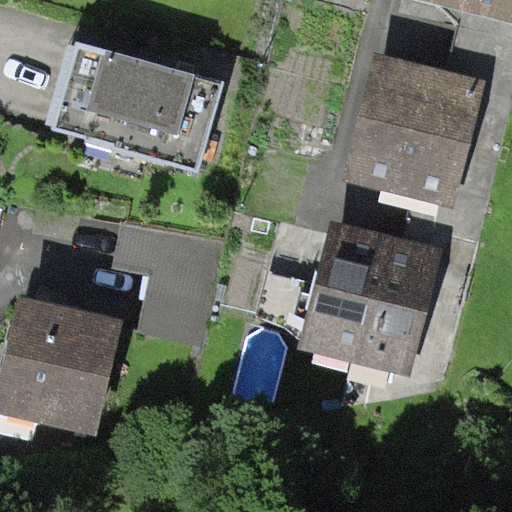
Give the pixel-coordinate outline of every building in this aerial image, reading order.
[(511,0),(447,0),(511,15),(511,0)] [(185,73),(76,43),(51,132),(195,171),(219,82),(185,73)] [(385,71),(359,170),(440,192),(454,142),(467,92),(385,71)] [(220,243),(132,225),(123,269),(152,275),(141,333),(200,344),(220,243)] [(354,350),(398,361),(411,311),(424,259),(339,237),(313,340),(354,350)] [(11,356),(0,402),(0,408),(92,427),(114,327),(22,306),(11,356)] [(392,396),(398,361),(354,350),(340,403),(392,396)]
